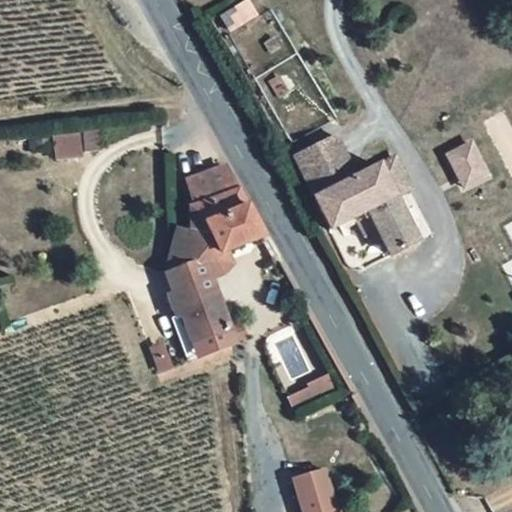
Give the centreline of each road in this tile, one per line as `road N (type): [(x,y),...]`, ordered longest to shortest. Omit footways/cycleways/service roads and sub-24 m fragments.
road 1 (tertiary): [(157,0),(440,511)]
road 2 (track): [(337,0),(328,29),(413,167)]
